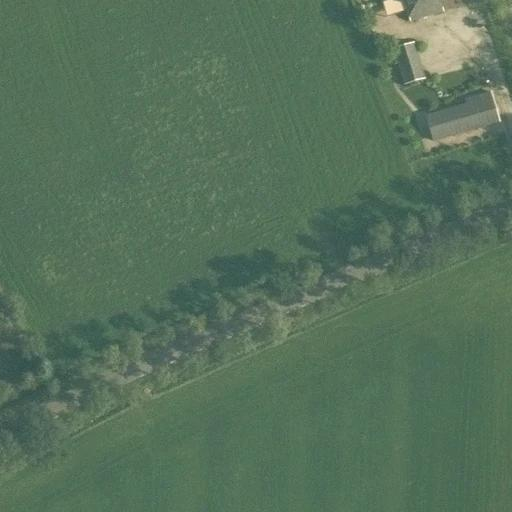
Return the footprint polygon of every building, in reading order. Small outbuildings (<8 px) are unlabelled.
[(386,0),(387,4),(399,0),(402,0),(410,24),(425,20),(418,0),(386,0)] [(418,0),(425,20),(443,14),(438,0),(418,0)] [(392,50),(396,65),(418,58),(414,44),(392,50)] [(418,58),(396,65),(402,86),(424,80),(418,58)] [(465,103),(424,116),(432,144),(500,124),(490,91),(463,99),(465,103)]
